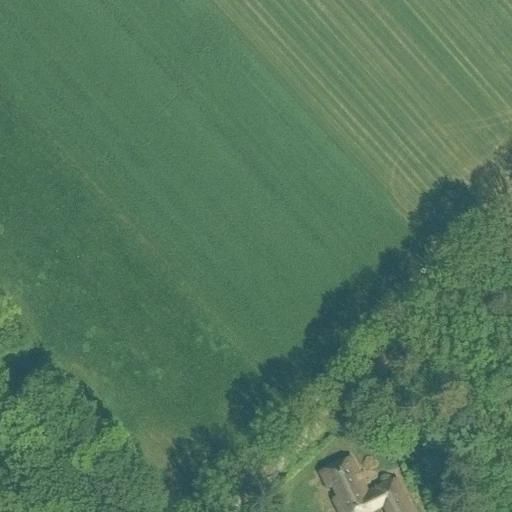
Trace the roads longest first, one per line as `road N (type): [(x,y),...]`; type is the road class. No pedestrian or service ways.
road 1 (track): [(222,511),(511,245)]
road 2 (track): [(0,384),(111,511)]
